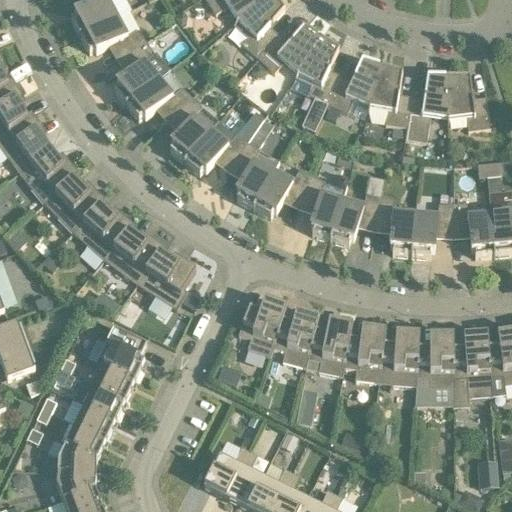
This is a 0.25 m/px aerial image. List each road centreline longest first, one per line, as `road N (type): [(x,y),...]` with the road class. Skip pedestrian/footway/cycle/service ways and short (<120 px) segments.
road 1 (residential): [(248,266),(150,194),(99,144),(51,75),(17,0)]
road 2 (residential): [(156,511),(147,482),(162,440),(248,266)]
road 3 (residential): [(511,301),(379,300),(248,266)]
road 4 (residential): [(510,28),(456,41),(418,39),(339,0)]
